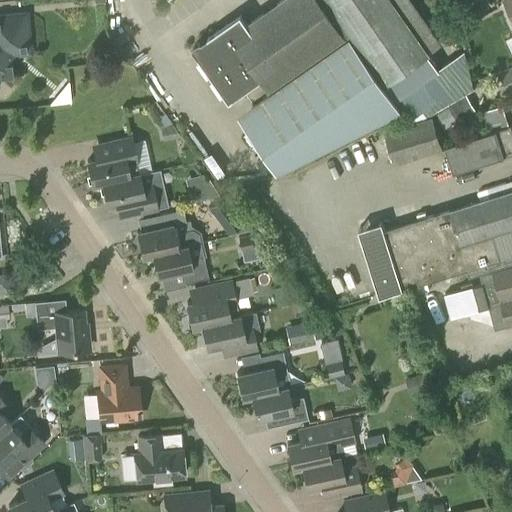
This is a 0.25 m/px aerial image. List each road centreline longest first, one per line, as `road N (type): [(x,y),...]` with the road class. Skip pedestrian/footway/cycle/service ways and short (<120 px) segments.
road 1 (residential): [(277,511),(54,202),(29,172),(0,162)]
road 2 (unknown): [(237,0),(179,41),(149,35),(129,0)]
